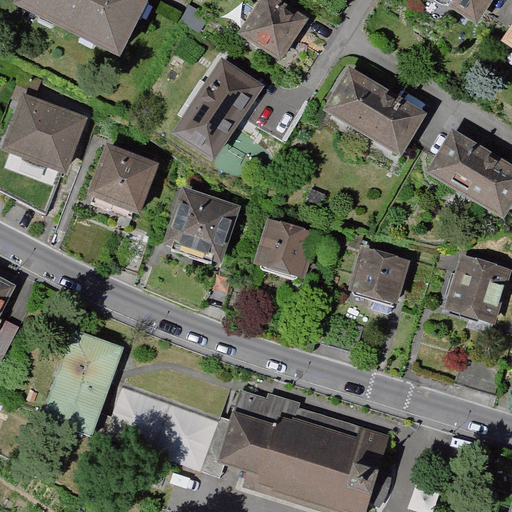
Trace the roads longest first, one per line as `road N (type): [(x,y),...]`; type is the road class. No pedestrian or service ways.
road 1 (residential): [(0,233),(253,349),(511,429)]
road 2 (residential): [(511,139),(346,41)]
